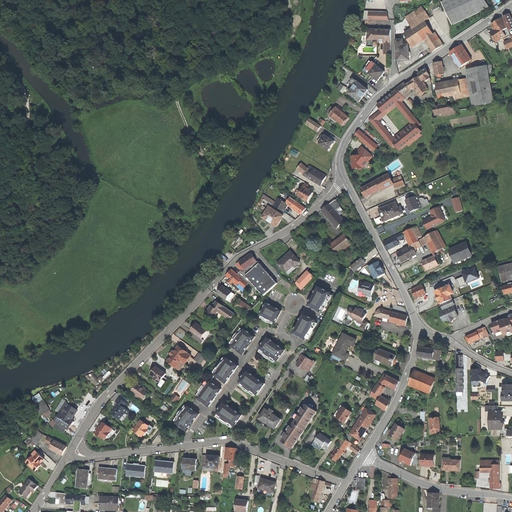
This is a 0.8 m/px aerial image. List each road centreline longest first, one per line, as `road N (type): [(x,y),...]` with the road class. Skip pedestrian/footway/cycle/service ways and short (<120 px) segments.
road 1 (residential): [(251,249),(108,392),(75,443)]
road 2 (track): [(225,143),(189,130),(178,99),(184,88),(295,31),(301,0)]
road 3 (track): [(0,60),(27,116),(16,185),(0,221)]
road 4 (residential): [(345,181),(416,329)]
road 5 (residential): [(363,455),(437,488),(511,497)]
road 6 (residential): [(186,446),(262,337),(278,333)]
road 7 (residential): [(416,329),(407,376),(363,455)]
road 8 (residential): [(278,333),(292,349),(230,441)]
road 9 (residential): [(230,441),(345,485)]
